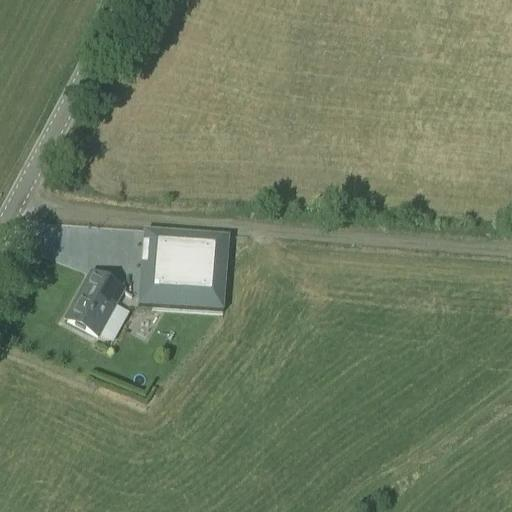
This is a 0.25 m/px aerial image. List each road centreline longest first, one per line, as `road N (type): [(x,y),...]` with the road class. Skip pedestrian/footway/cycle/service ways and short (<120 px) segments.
road 1 (track): [(20,195),(46,208),(511,246)]
road 2 (tertiary): [(0,233),(123,0)]
